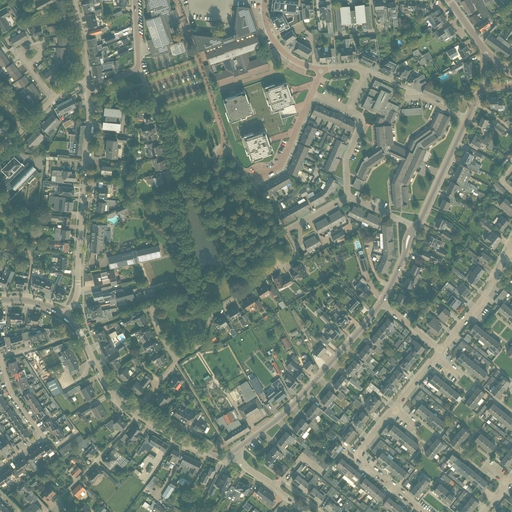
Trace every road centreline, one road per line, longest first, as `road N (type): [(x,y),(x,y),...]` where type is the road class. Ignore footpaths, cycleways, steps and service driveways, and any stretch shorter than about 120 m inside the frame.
road 1 (unclassified): [(63,316),(77,292),(87,93)]
road 2 (tertiary): [(233,452),(305,392),(380,303)]
road 3 (residential): [(174,360),(201,342),(215,310),(289,261)]
road 4 (residential): [(422,511),(357,456),(392,408)]
road 5 (residential): [(51,507),(137,416)]
road 6 (residential): [(166,178),(174,175),(137,66)]
road 7 (residential): [(440,350),(481,301),(506,250)]
road 8 (tertiary): [(133,413),(111,393),(63,316)]
